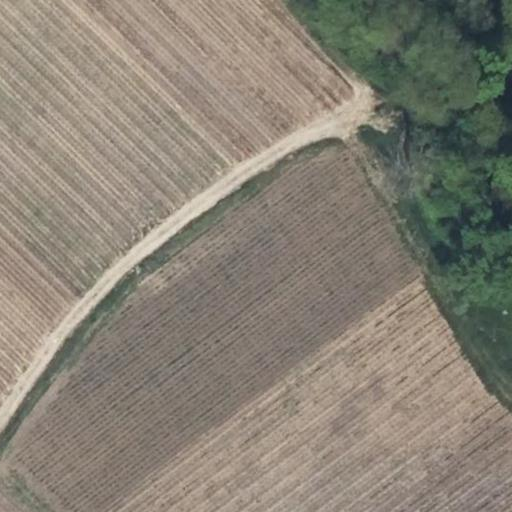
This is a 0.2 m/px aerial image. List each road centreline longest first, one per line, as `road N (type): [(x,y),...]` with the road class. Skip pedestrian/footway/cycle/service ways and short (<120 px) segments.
road 1 (track): [(494,0),(414,77),(244,173),(132,256),(86,300),(0,425)]
road 2 (track): [(511,394),(491,376),(342,118)]
road 3 (track): [(376,100),(299,0)]
